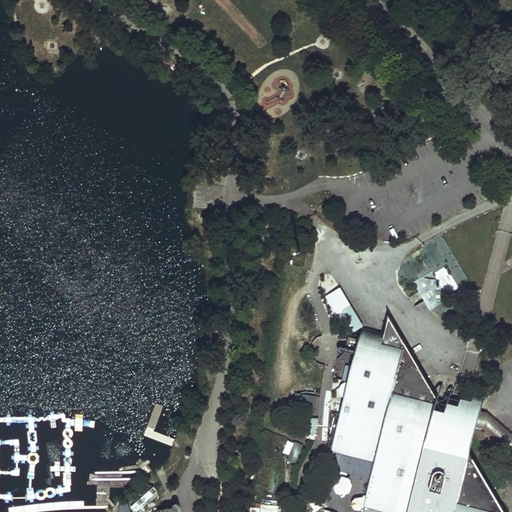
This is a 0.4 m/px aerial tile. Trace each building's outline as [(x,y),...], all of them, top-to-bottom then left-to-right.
[(447,299),(431,272),(413,283),(429,309),(447,299)] [(361,326),(339,289),(325,298),(347,334),(361,326)] [(363,508),(379,511),(504,511),(468,451),(449,418),(439,415),(442,406),(388,315),(383,336),(362,329),(348,382),(345,382),(342,383),(340,385),(339,388),(339,391),(340,393),(342,395),(344,397),(330,452),(374,464),(363,508)] [(451,408),(449,418),(468,451),(478,418),(483,398),(474,395),(471,404),(462,402),(460,410),(456,410),(451,408)] [(292,441),(287,459),(297,462),(302,443),(292,441)] [(338,495),(352,490),(347,477),(333,482),(338,495)] [(135,510),(157,491),(153,486),(130,506),(135,510)] [(116,506),(118,511),(130,511),(127,502),(116,506)]
